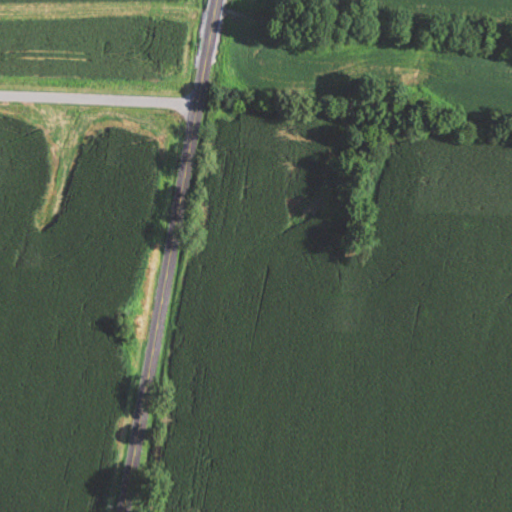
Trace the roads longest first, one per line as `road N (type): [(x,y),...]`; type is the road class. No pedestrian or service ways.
road 1 (secondary): [(124,511),(217,0)]
road 2 (residential): [(0,97),(197,108)]
